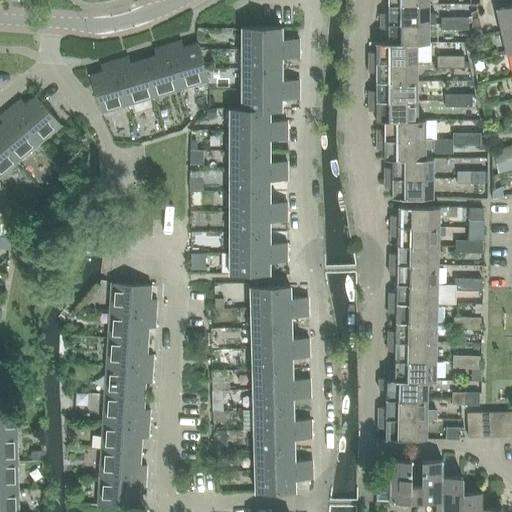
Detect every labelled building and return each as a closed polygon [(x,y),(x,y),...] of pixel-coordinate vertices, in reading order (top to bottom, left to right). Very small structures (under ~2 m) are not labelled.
[(511,3),(495,8),(501,32),(511,29),(511,3)] [(427,13),(427,4),(388,4),(388,13),(381,13),(381,24),(427,24),(435,24),(435,13),(427,13)] [(441,29),(455,29),(455,18),(441,18),(441,24),(441,29)] [(455,18),(455,29),(468,30),(469,18),(455,18)] [(388,42),(416,42),(416,43),(427,43),(427,24),(381,24),(381,34),(388,34),(388,41),(388,42)] [(243,26),(243,47),(301,48),(301,38),(283,38),(283,26),(243,26)] [(511,29),(501,32),(506,55),(511,53),(511,29)] [(181,88),(209,79),(198,42),(184,46),(182,39),(168,43),(181,88)] [(416,62),(416,43),(416,42),(388,42),(388,41),(375,41),(375,52),(368,52),(368,62),(416,62)] [(155,96),(181,88),(168,43),(154,47),(157,54),(144,58),(155,96)] [(243,47),(242,68),(283,68),(283,57),(300,57),(301,48),(243,47)] [(129,55),(115,59),(128,104),(155,96),(144,58),(131,62),(129,55)] [(438,68),(451,68),(451,56),(438,56),(438,68)] [(464,56),(451,56),(451,68),(464,68),(464,56)] [(101,112),(128,104),(115,59),(101,63),(102,70),(90,73),(101,112)] [(375,71),(376,81),(416,81),(416,62),(368,62),(368,71),(375,71)] [(283,79),(283,68),(242,68),(242,89),(300,89),(300,79),(283,79)] [(376,81),(376,90),(368,91),(368,101),(416,101),(416,81),(376,81)] [(300,89),(242,89),(242,108),(242,109),(271,109),(271,110),(283,110),(282,98),(300,98),(300,89)] [(61,124),(36,93),(25,102),(22,98),(11,107),(39,142),(61,124)] [(447,95),(447,101),(447,107),(460,107),(460,95),(447,95)] [(473,95),(460,95),(460,107),(473,107),(473,95)] [(416,119),(416,101),(368,101),(368,111),(376,111),(376,121),(383,121),(416,119)] [(0,137),(18,159),(39,142),(11,107),(0,116),(3,121),(0,123),(0,137)] [(271,110),(271,109),(242,109),(242,108),(231,108),(231,129),(289,129),(289,119),(271,119),(271,110)] [(376,129),(376,139),(424,139),(424,119),(416,119),(383,121),(383,129),(376,129)] [(447,149),(447,127),(436,127),(435,149),(447,149)] [(271,149),(271,138),(289,138),(289,129),(231,129),(231,149),(271,149)] [(453,132),(453,139),(453,144),(466,144),(466,132),(453,132)] [(480,132),(466,132),(466,144),(480,144),(480,132)] [(0,174),(18,159),(0,137),(0,174)] [(434,139),(424,139),(376,139),(376,149),(383,149),(383,159),(392,159),(392,158),(424,157),(424,148),(434,148),(434,139)] [(231,169),(232,169),(288,170),(288,160),(271,161),(271,149),(231,149),(231,169)] [(424,157),(392,158),(392,159),(392,167),(384,167),(384,178),(432,178),(432,157),(424,157)] [(271,191),(271,179),(288,179),(288,170),(232,169),(231,169),(231,190),(232,190),(271,191)] [(458,183),(471,183),(471,171),(458,171),(458,183)] [(485,172),(471,171),(471,183),(485,183),(485,172)] [(432,197),(432,178),(384,178),(384,188),(392,188),(392,197),(432,197)] [(271,191),(232,190),(231,190),(231,211),(288,211),(288,202),(271,202),(271,191)] [(391,215),(391,226),(439,227),(439,207),(398,206),(397,215),(391,215)] [(483,208),(469,208),(469,220),(483,221),(483,208)] [(231,211),(231,231),(271,231),(271,220),(288,220),(288,211),(231,211)] [(439,227),(391,226),(390,236),(397,236),(397,245),(438,246),(438,235),(441,235),(444,232),(445,227),(439,227)] [(231,231),(231,251),(288,252),(288,242),(271,242),(271,231),(231,231)] [(470,239),(456,239),(456,251),(469,252),(470,239)] [(483,240),(470,239),(469,252),(483,252),(483,240)] [(438,265),(438,246),(397,245),(397,254),(390,254),(390,264),(438,265)] [(231,251),(231,272),(271,272),(271,261),(288,261),(288,252),(231,251)] [(396,274),(396,283),(437,284),(438,265),(390,264),(389,274),(396,274)] [(455,278),(455,284),(455,290),(468,290),(469,278),(455,278)] [(482,279),(469,278),(468,290),(482,291),(482,279)] [(218,293),(241,292),(240,281),(217,282),(218,293)] [(156,313),(157,299),(151,298),(152,284),(112,282),(110,310),(156,313)] [(437,303),(437,284),(396,283),(396,292),(389,292),(389,302),(437,303)] [(250,285),(251,307),(310,305),(310,296),(290,296),(290,284),(250,285)] [(396,312),(395,321),(437,322),(437,303),(389,302),(389,312),(396,312)] [(310,315),(310,305),(251,307),(251,327),(291,326),(291,315),(310,315)] [(155,327),(156,313),(110,310),(108,338),(149,340),(149,326),(155,327)] [(454,328),(467,328),(468,317),(454,316),(454,328)] [(481,317),(468,317),(467,328),(472,328),(472,341),(482,342),(482,329),(481,329),(481,317)] [(436,341),(437,322),(395,321),(395,330),(388,330),(388,340),(436,341)] [(251,327),(252,348),(311,346),(311,337),(291,338),(291,326),(251,327)] [(148,354),(149,340),(108,338),(107,365),(153,368),(154,354),(148,354)] [(436,361),(436,341),(388,340),(388,351),(395,351),(394,360),(436,361)] [(311,356),(311,346),(252,348),(252,368),(292,367),(292,356),(311,356)] [(467,367),(467,355),(454,354),(454,366),(467,367)] [(480,355),(467,355),(467,367),(480,367),(480,355)] [(435,380),(436,361),(394,360),(394,369),(387,369),(387,377),(387,378),(427,379),(427,380),(435,380)] [(152,382),(153,368),(107,365),(105,393),(145,395),(146,382),(152,382)] [(292,378),(292,367),(252,368),(253,388),(312,387),(312,378),(292,378)] [(386,389),(386,397),(427,398),(427,380),(427,379),(387,378),(387,377),(379,377),(379,389),(386,389)] [(253,388),(253,409),(293,408),(293,397),(312,396),(312,387),(253,388)] [(145,395),(105,393),(103,420),(150,423),(150,409),(145,409),(145,395)] [(453,393),(453,400),(452,405),(466,406),(466,394),(453,393)] [(480,394),(466,394),(466,406),(479,406),(480,394)] [(386,407),(378,407),(378,418),(426,418),(427,398),(386,397),(386,407)] [(17,404),(0,404),(0,432),(17,432),(17,404)] [(313,418),(293,419),(293,408),(253,409),(254,429),(313,428),(313,418)] [(241,431),(250,430),(249,409),(241,409),(241,431)] [(491,412),(479,413),(480,438),(492,437),(491,412)] [(503,412),(491,412),(492,437),(504,437),(503,412)] [(479,413),(467,413),(468,438),(480,438),(479,413)] [(426,438),(426,418),(378,418),(378,428),(385,428),(385,437),(426,438)] [(149,438),(150,423),(103,420),(102,448),(142,451),(143,437),(149,438)] [(460,427),(446,427),(446,439),(460,439),(460,427)] [(254,429),(254,449),(294,449),(294,438),(313,437),(313,428),(254,429)] [(0,460),(18,460),(17,432),(0,432),(0,460)] [(100,476),(101,476),(147,479),(147,465),(141,464),(142,451),(102,448),(100,476)] [(254,449),(255,470),(314,469),(314,459),(294,459),(294,449),(254,449)] [(377,500),(389,500),(389,501),(416,501),(416,484),(411,484),(410,459),(389,459),(389,483),(377,483),(377,500)] [(422,484),(416,484),(416,501),(435,501),(442,501),(442,476),(442,459),(421,459),(422,484)] [(0,488),(19,488),(18,460),(0,460),(0,488)] [(295,490),(295,479),(314,478),(314,469),(255,470),(255,491),(295,490)] [(147,479),(101,476),(100,476),(98,504),(138,506),(139,493),(146,493),(147,479)] [(461,511),(462,491),(462,476),(442,476),(442,501),(435,501),(435,511),(461,511)] [(0,511),(19,511),(19,488),(0,488),(0,511)] [(481,511),(482,507),(482,491),(462,491),(461,511),(481,511)]
